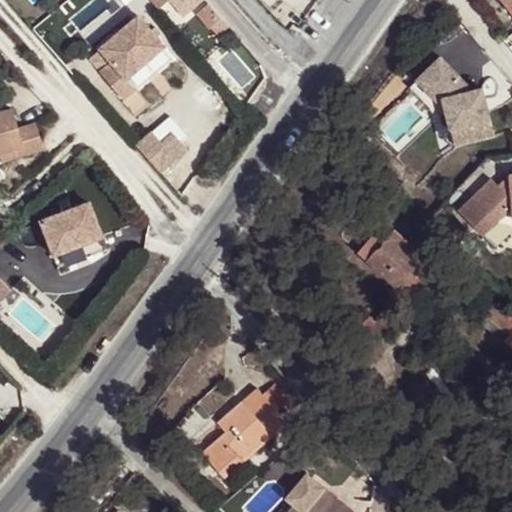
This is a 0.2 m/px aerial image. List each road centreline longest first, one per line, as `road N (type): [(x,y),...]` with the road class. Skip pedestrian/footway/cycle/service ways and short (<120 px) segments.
road 1 (unknown): [(212,238),(272,335),(380,470),(389,497),(384,511)]
road 2 (residential): [(0,3),(212,238)]
road 3 (residential): [(195,263),(0,38)]
road 4 (tertiary): [(212,238),(388,0)]
road 5 (tertiary): [(78,419),(195,263)]
road 6 (unknown): [(78,419),(190,511)]
